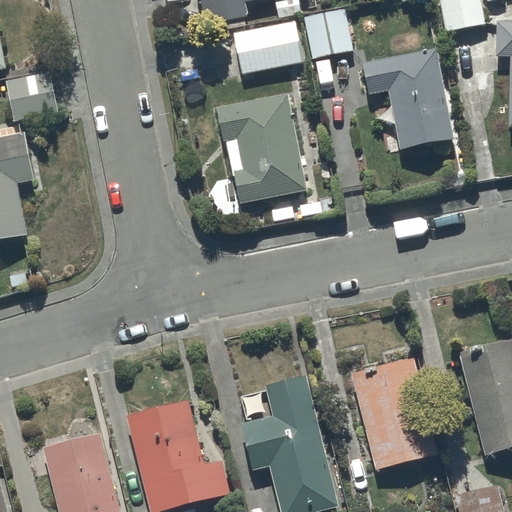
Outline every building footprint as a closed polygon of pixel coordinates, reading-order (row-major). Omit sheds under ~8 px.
[(200,0),(206,29),(211,28),(213,35),(247,28),(245,21),(249,20),(247,8),(277,2),(282,22),(303,17),(299,0),(200,0)] [(487,28),(480,0),(439,0),(447,36),(487,28)] [(344,12),(302,21),(311,65),(354,57),(344,12)] [(295,24),(234,36),(243,80),(304,67),(295,24)] [(511,25),(498,25),(498,60),(511,60),(511,75),(511,131),(511,25)] [(437,54),(364,67),(369,99),(391,95),(401,153),(453,144),(437,54)] [(51,75),(6,84),(14,126),(59,117),(51,75)] [(288,99),(218,112),(224,146),(226,146),(234,180),(235,179),(241,208),(307,194),(288,99)] [(0,246),(30,240),(18,186),(35,183),(25,136),(0,141),(0,246)] [(511,347),(511,346),(460,360),(486,460),(511,452),(511,347)] [(415,363),(351,378),(375,475),(438,459),(415,363)] [(308,380),(265,390),(273,420),(242,428),(254,474),(270,470),(280,511),(334,511),(338,511),(308,380)] [(188,405),(127,422),(150,511),(194,511),(194,509),(231,499),(222,465),(206,470),(188,405)] [(120,511),(102,438),(44,451),(58,511),(120,511)] [(504,511),(498,488),(455,499),(458,511),(504,511)]
